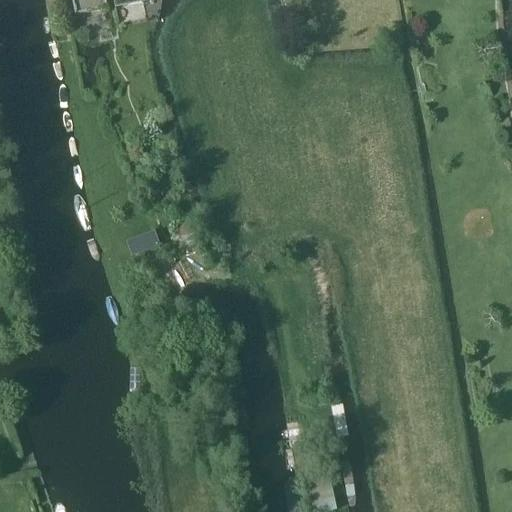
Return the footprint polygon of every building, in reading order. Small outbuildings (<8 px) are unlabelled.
[(105,0),(71,0),(75,17),(107,10),(105,0)] [(113,0),(115,9),(156,1),(156,0),(113,0)] [(147,22),(156,20),(153,3),(144,5),(147,22)] [(119,28),(127,26),(124,11),(116,13),(119,28)] [(195,223),(176,227),(180,245),(199,241),(195,223)]
